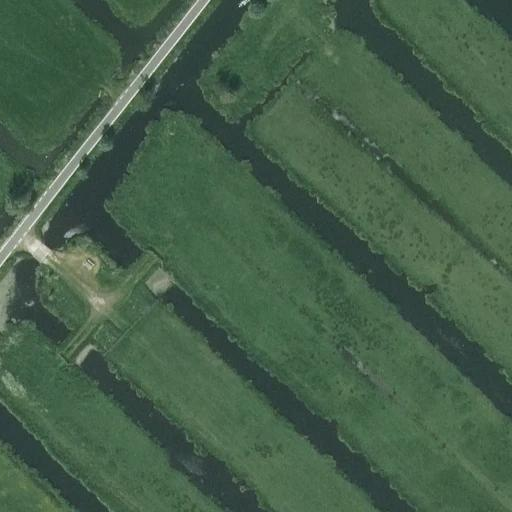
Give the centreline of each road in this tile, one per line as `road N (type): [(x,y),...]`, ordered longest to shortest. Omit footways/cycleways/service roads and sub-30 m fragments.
road 1 (track): [(326,511),(16,236)]
road 2 (unclassified): [(0,256),(202,0)]
